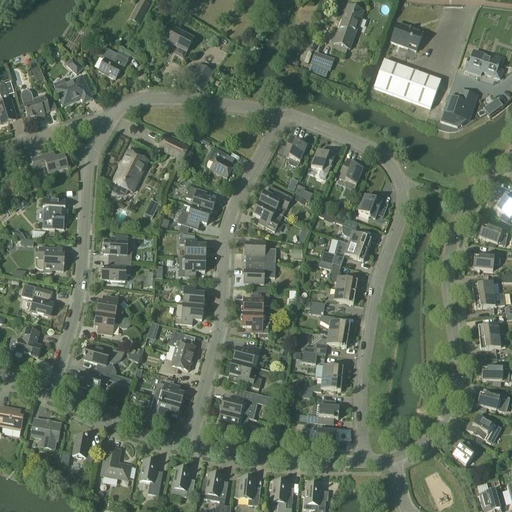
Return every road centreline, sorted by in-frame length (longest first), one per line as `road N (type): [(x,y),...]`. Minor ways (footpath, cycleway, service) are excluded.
road 1 (residential): [(282,115),(373,150),(404,190),(364,362),(363,462)]
road 2 (residential): [(511,156),(467,202),(453,239),(457,363),(449,410),(425,441),(390,460)]
road 3 (residential): [(191,449),(215,356),(227,229),(282,115)]
road 4 (residential): [(50,397),(83,267),(85,160)]
road 5 (residential): [(113,116),(139,100),(282,115)]
road 6 (residential): [(363,462),(191,449)]
road 7 (residential): [(191,449),(50,397)]
